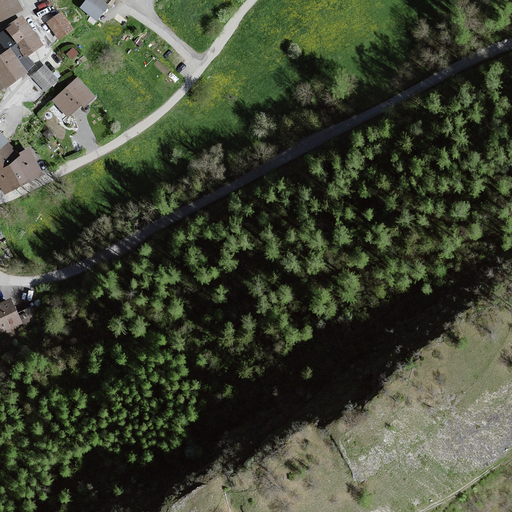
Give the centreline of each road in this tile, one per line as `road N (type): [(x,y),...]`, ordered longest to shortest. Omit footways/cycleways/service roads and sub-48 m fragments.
road 1 (unclassified): [(0,276),(60,273),(92,261),(511,46)]
road 2 (residential): [(186,89),(132,134),(0,200)]
